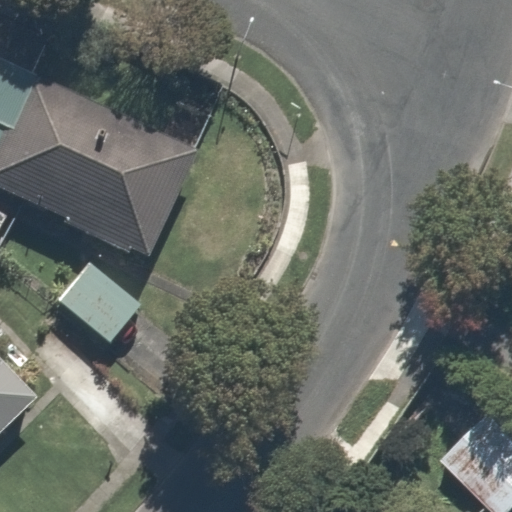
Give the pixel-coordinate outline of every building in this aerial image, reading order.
[(0,185),(142,263),(188,168),(0,77),(0,185)] [(88,260),(54,301),(106,343),(139,302),(88,260)] [(0,432),(47,390),(0,338),(0,432)] [(99,343),(45,386),(93,445),(146,402),(99,343)] [(511,511),(511,430),(491,408),(440,456),(492,511),(511,511)]
